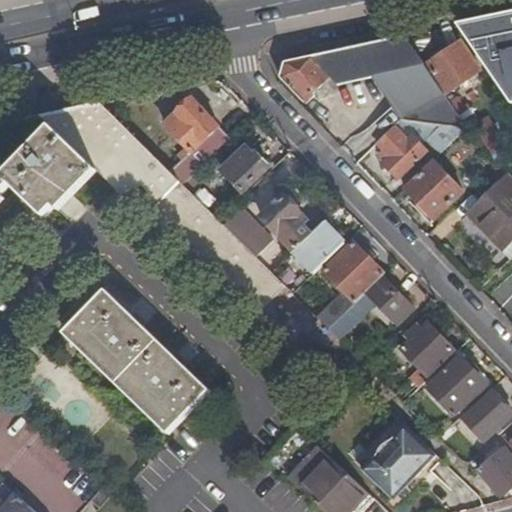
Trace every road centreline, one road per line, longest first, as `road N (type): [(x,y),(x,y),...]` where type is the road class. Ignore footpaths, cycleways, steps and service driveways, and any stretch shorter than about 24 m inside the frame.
road 1 (residential): [(226,17),(251,83),(511,354)]
road 2 (primary): [(0,66),(226,17)]
